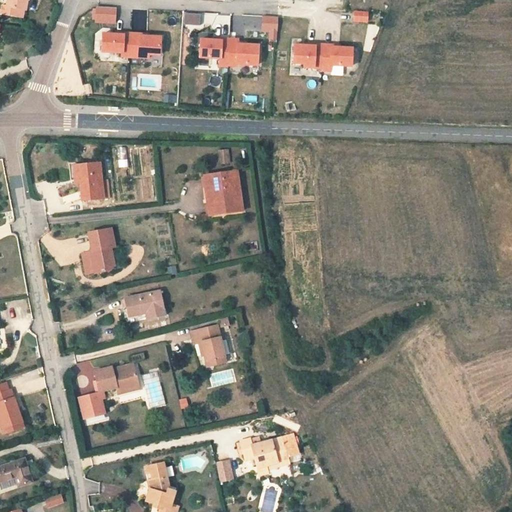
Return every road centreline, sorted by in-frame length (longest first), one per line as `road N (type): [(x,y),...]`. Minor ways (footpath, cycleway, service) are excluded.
road 1 (tertiary): [(27,121),(511,136)]
road 2 (residential): [(81,511),(7,121)]
road 3 (residential): [(328,10),(109,0)]
road 4 (residential): [(71,0),(27,121)]
